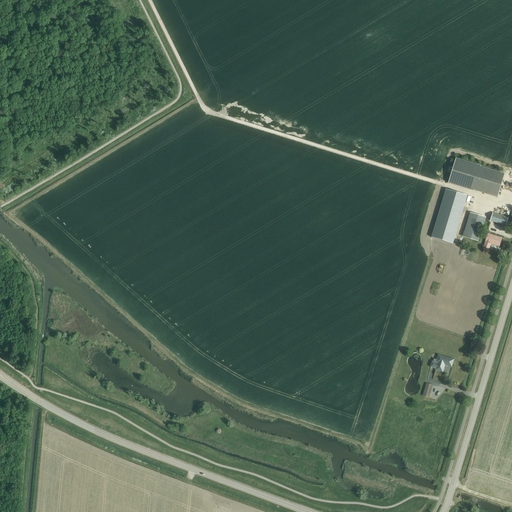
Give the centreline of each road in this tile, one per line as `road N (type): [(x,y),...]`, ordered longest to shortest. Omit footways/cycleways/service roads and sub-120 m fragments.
road 1 (track): [(149,0),(206,112),(511,204)]
road 2 (secondary): [(218,479),(104,435),(0,375)]
road 3 (secondary): [(444,511),(511,287)]
road 4 (track): [(0,184),(150,89)]
